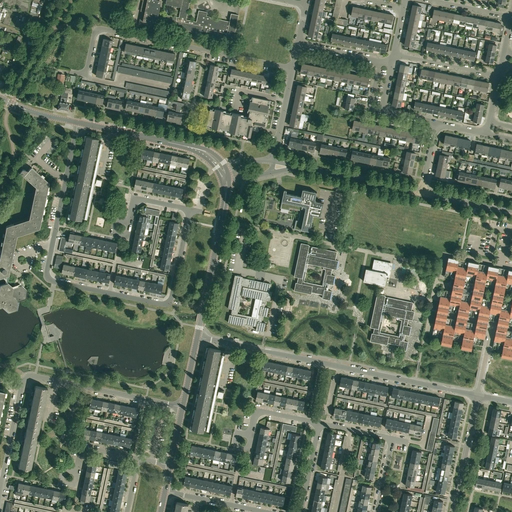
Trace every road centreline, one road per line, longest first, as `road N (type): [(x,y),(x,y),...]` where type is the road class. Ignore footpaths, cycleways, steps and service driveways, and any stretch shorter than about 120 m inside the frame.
road 1 (residential): [(477,395),(197,337)]
road 2 (residential): [(87,76),(101,29),(292,68)]
road 3 (residential): [(47,277),(167,304),(190,209)]
road 4 (residential): [(182,408),(26,377)]
road 5 (tertiary): [(197,337),(224,200)]
road 6 (residential): [(51,244),(77,122)]
road 7 (residential): [(422,193),(300,168)]
